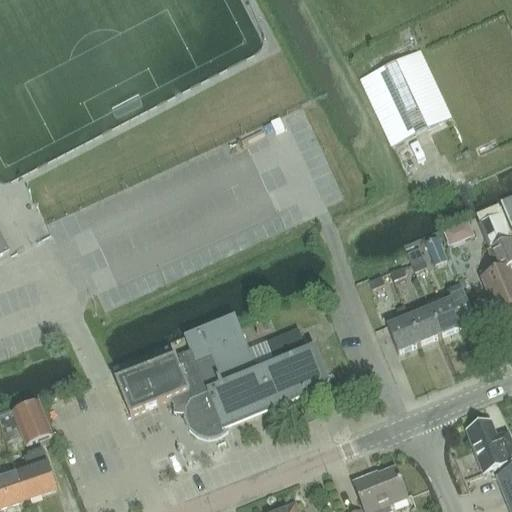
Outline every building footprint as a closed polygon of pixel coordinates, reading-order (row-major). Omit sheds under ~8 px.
[(421,54),(360,83),(392,150),(453,120),(421,54)] [(511,203),(502,208),(511,232),(511,203)] [(501,217),(480,226),(491,252),(489,253),(498,275),(481,282),(496,318),(511,311),(511,277),(509,271),(511,269),(511,245),(511,244),(501,217)] [(467,225),(444,235),(450,250),(473,240),(467,225)] [(0,258),(9,254),(0,236),(0,258)] [(436,268),(445,264),(435,241),(426,245),(436,268)] [(415,276),(427,271),(424,263),(411,268),(415,276)] [(394,285),(406,280),(403,272),(390,277),(394,285)] [(372,294),(385,288),(382,280),(369,285),(372,294)] [(461,292),(449,297),(452,304),(460,326),(461,328),(473,323),(461,292)] [(430,313),(441,340),(463,331),(461,328),(460,326),(452,304),(430,313)] [(420,349),(441,340),(430,313),(409,322),(420,349)] [(225,427),(229,426),(230,427),(231,428),(233,429),(234,429),(235,428),(236,428),(237,427),(237,426),(238,426),(238,425),(238,424),(238,423),(330,386),(316,353),(309,356),(305,347),(305,348),(299,333),(266,346),(272,361),(255,368),(235,320),(185,341),(190,354),(116,385),(130,420),(172,403),(175,410),(174,417),(185,417),(185,422),(189,432),(197,440),(208,443),(218,441),(228,435),(225,427)] [(420,349),(409,322),(387,331),(398,358),(420,349)] [(378,369),(382,396),(396,394),(392,367),(378,369)] [(39,405),(13,415),(27,450),(53,439),(39,405)] [(491,426),(467,435),(484,477),(500,471),(503,477),(497,479),(510,511),(511,511),(511,445),(508,436),(497,440),(491,426)] [(29,474),(17,478),(26,504),(57,493),(42,452),(28,457),(29,459),(24,461),(29,474)] [(389,511),(388,508),(407,501),(396,473),(370,483),(369,481),(354,487),(363,511),(389,511)] [(0,511),(26,504),(17,478),(0,483),(0,511)]
